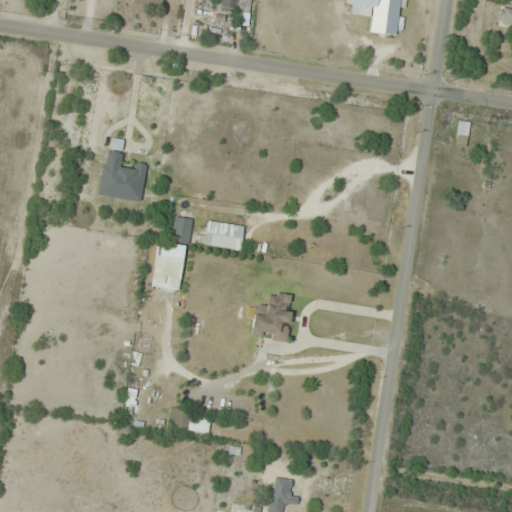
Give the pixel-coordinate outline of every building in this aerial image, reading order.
[(250,0),(214,0),(213,6),(248,13),(250,0)] [(346,0),(346,4),(373,6),(371,33),(398,35),(400,0),(346,0)] [(500,25),(511,26),(511,9),(503,8),(500,25)] [(97,194),(140,202),(146,167),(121,163),(123,153),(105,150),(97,194)] [(483,199),(487,182),(476,180),(472,197),(483,199)] [(192,219),(174,217),(171,241),(189,243),(192,219)] [(240,250),(243,226),(206,221),(203,245),(240,250)] [(185,246),(156,241),(150,288),(178,292),(185,246)] [(253,311),(250,336),(286,341),(292,295),(267,292),(265,313),(253,311)] [(166,428),(207,434),(210,416),(169,410),(166,428)] [(267,511),(283,511),(285,504),(295,505),(297,496),(290,495),(292,480),(273,477),(267,511)]
